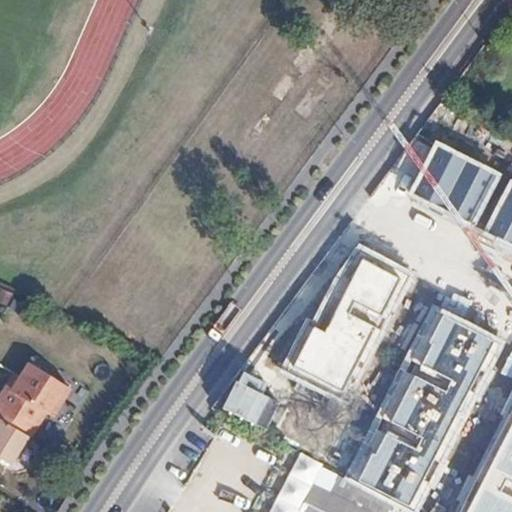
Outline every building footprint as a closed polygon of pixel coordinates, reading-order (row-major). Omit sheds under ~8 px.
[(498,172),(435,142),(409,194),(472,224),(498,172)] [(511,182),(509,181),(484,233),(511,246),(511,182)] [(411,271),(357,244),(335,275),(317,321),(305,315),(280,370),(343,401),(380,330),(353,315),(357,305),(387,321),(411,271)] [(495,342),(440,314),(415,362),(445,377),(439,387),(406,370),(381,418),(413,435),(408,446),(378,431),(354,478),(411,507),(495,342)] [(51,408),(70,376),(32,353),(23,368),(14,383),(8,379),(0,392),(0,413),(25,429),(29,431),(45,404),(51,408)] [(14,383),(23,368),(17,364),(8,379),(14,383)] [(467,433),(506,414),(500,402),(461,421),(467,433)] [(0,450),(9,456),(25,429),(0,413),(0,450)] [(511,414),(461,511),(511,511),(511,496),(504,493),(510,483),(511,483),(511,414)] [(391,511),(396,501),(297,458),(273,511),(391,511)]
